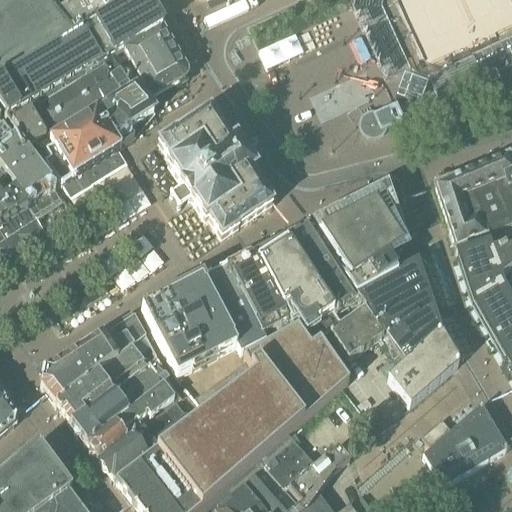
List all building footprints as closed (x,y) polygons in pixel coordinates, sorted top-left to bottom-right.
[(106,66),(160,34),(141,0),(138,0),(75,37),(0,82),(0,115),(5,122),(6,121),(6,120),(16,114),(16,115),(17,115),(17,114),(26,108),(27,109),(28,108),(28,107),(37,101),(38,102),(39,102),(38,101),(48,95),(48,96),(49,95),(49,94),(57,90),(58,92),(62,90),(60,88),(69,82),(70,83),(71,83),(70,82),(80,76),(84,83),(108,68),(106,66)] [(0,0),(0,82),(75,37),(55,12),(50,5),(54,3),(51,0),(0,0)] [(75,0),(55,12),(75,37),(138,0),(75,0)] [(182,86),(184,76),(160,34),(106,66),(108,68),(119,81),(129,97),(132,96),(142,108),(143,108),(182,86)] [(43,143),(46,148),(103,113),(121,127),(125,135),(126,136),(152,119),(143,108),(142,108),(132,96),(129,97),(119,81),(108,68),(84,83),(10,128),(27,152),(33,150),(43,143)] [(362,137),(363,139),(365,140),(366,141),(368,142),(370,142),(372,142),(374,142),(375,141),(377,141),(379,139),(380,138),(381,137),(382,135),(383,133),(393,128),(401,125),(395,112),(387,115),(377,120),(375,119),(373,119),(371,119),(369,119),(367,119),(366,120),(364,121),(363,122),(362,124),(361,126),(360,128),(360,129),(360,131),(360,133),(361,135),(362,137)] [(62,191),(69,203),(125,169),(117,157),(119,156),(114,148),(116,146),(118,145),(120,143),(122,141),(123,139),(124,137),(125,135),(121,127),(103,113),(46,148),(31,157),(57,191),(61,191),(62,191)] [(229,149),(208,117),(174,140),(173,139),(156,151),(160,156),(156,159),(162,168),(166,165),(169,171),(166,173),(179,192),(217,168),(212,160),(229,149)] [(54,196),(15,144),(0,155),(0,177),(5,185),(27,214),(35,225),(61,208),(54,196)] [(234,145),(229,149),(212,160),(217,168),(179,192),(168,200),(169,201),(168,202),(169,204),(167,205),(175,215),(176,215),(177,216),(179,215),(180,216),(190,209),(228,185),(232,191),(249,179),(254,176),(234,145)] [(455,267),(485,257),(489,269),(511,256),(511,173),(507,161),(505,162),(430,192),(445,235),(453,258),(454,257),(457,265),(455,265),(455,267)] [(219,246),(234,236),(236,235),(236,234),(270,212),(249,179),(232,191),(228,185),(190,209),(203,228),(206,226),(210,231),(205,234),(211,243),(215,240),(219,246)] [(0,248),(35,225),(27,214),(5,185),(0,188),(0,248)] [(389,209),(385,197),(309,235),(353,303),(354,303),(395,280),(394,278),(395,277),(395,276),(396,275),(396,274),(396,272),(396,271),(395,270),(394,269),(393,269),(392,268),(390,268),(389,268),(388,269),(385,264),(403,253),(405,252),(390,208),(389,209)] [(290,239),(282,243),(331,320),(355,304),(353,303),(309,235),(307,232),(307,231),(290,239)] [(291,336),(296,334),(309,353),(317,347),(327,340),(339,332),(331,320),(282,243),(251,259),(286,327),(291,336)] [(492,351),(511,386),(511,256),(489,269),(485,257),(455,267),(470,313),(492,351)] [(251,259),(224,272),(260,341),(261,340),(286,327),(251,259)] [(412,272),(395,280),(354,303),(393,357),(388,360),(398,375),(437,339),(414,271),(412,272)] [(261,340),(260,341),(224,272),(200,284),(236,352),(235,353),(239,360),(264,346),(261,340)] [(236,352),(200,284),(180,294),(167,301),(139,315),(142,321),(175,384),(235,353),(236,352)] [(381,344),(362,317),(339,332),(327,340),(346,368),(357,360),(358,361),(369,353),(369,352),(381,344)] [(131,351),(144,341),(132,320),(70,360),(41,379),(39,392),(54,412),(116,364),(115,363),(131,351)] [(161,453),(113,489),(130,511),(206,511),(230,491),(277,450),(287,441),(347,389),(317,347),(309,353),(296,334),(291,336),(254,357),(242,364),(244,368),(252,384),(253,384),(248,386),(204,419),(190,430),(161,453)] [(408,414),(456,372),(437,339),(398,375),(395,378),(386,386),(408,414)] [(116,364),(54,412),(63,425),(68,431),(109,400),(102,391),(112,384),(114,387),(141,366),(130,352),(131,351),(115,363),(116,364)] [(155,364),(109,400),(68,431),(83,452),(161,390),(168,385),(164,380),(166,379),(155,364)] [(377,374),(386,386),(395,378),(387,367),(377,374)] [(193,404),(204,419),(248,386),(252,384),(244,368),(193,404)] [(96,468),(132,441),(126,433),(135,426),(136,428),(144,422),(143,420),(145,418),(149,423),(172,404),(161,390),(83,452),(96,468)] [(0,441),(11,432),(12,432),(14,423),(0,404),(0,441)] [(112,490),(113,489),(161,453),(190,430),(174,409),(132,441),(96,468),(112,490)] [(506,456),(479,412),(424,460),(421,462),(440,495),(506,456)] [(387,432),(372,413),(361,421),(376,441),(382,436),(387,432)] [(420,443),(429,453),(449,436),(440,426),(420,443)] [(277,450),(230,491),(232,493),(212,510),(212,511),(296,511),(300,510),(287,496),(314,472),(287,441),(277,450)] [(0,511),(79,511),(69,498),(36,453),(33,455),(0,483),(0,511)] [(308,511),(317,500),(326,488),(330,482),(347,467),(335,453),(314,472),(287,496),(300,510),(296,511),(308,511)] [(326,511),(317,500),(308,511),(326,511)] [(359,504),(348,511),(366,511),(367,510),(361,503),(359,504)]
